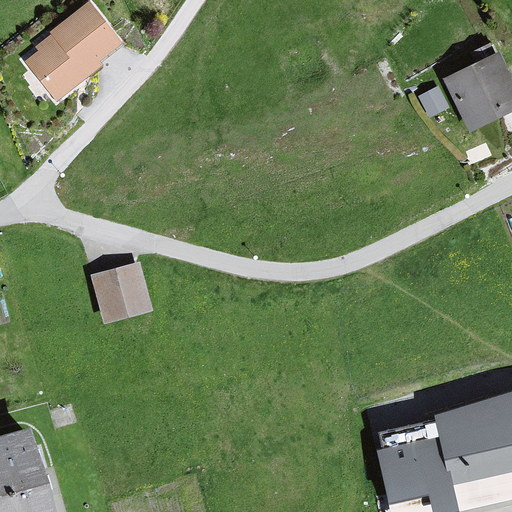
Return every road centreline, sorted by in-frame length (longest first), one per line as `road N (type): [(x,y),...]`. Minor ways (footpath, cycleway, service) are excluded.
road 1 (residential): [(14,201),(102,234),(227,265),(326,274),(414,238),(511,182)]
road 2 (residential): [(14,201),(36,190),(166,46),(195,0)]
